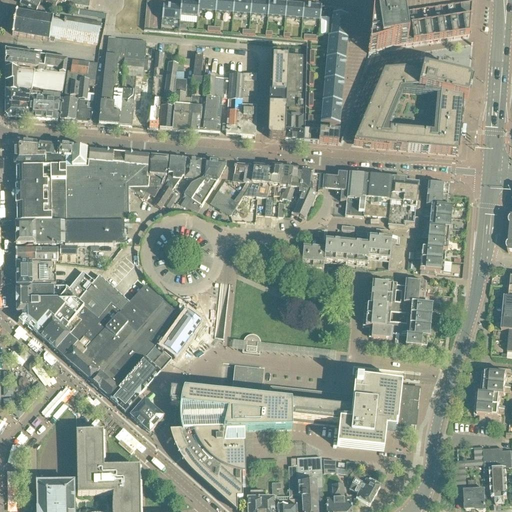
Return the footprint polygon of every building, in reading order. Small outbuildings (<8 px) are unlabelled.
[(41,0),(22,0),(19,6),(31,11),(30,13),(46,15),(48,12),(39,8),(42,1),(41,0)] [(41,0),(56,9),(58,5),(61,5),(62,3),(64,5),(66,2),(73,7),(89,9),(90,1),(90,0),(41,0)] [(146,0),(143,33),(306,47),(304,133),(303,145),(318,146),(338,148),(339,136),(341,136),(344,136),(369,58),(375,56),(381,55),(391,51),(391,50),(399,49),(469,39),(470,18),(472,0),(146,0)] [(54,40),(97,47),(100,25),(65,19),(64,23),(53,21),(16,14),(12,37),(49,43),(53,44),(54,40)] [(108,40),(106,57),(125,59),(124,62),(144,63),(144,61),(146,44),(108,40)] [(30,70),(30,71),(65,76),(67,62),(5,53),(5,67),(30,70)] [(288,57),(288,56),(274,55),(273,55),(273,56),(271,56),(271,58),(270,58),(270,59),(269,97),(267,137),(267,138),(267,139),(268,139),(268,140),(269,140),(269,141),(270,141),(271,141),(279,142),(284,142),(285,116),(288,61),(288,57)] [(100,105),(98,127),(118,128),(122,78),(136,79),(142,80),(143,73),(144,63),(124,62),(125,59),(106,57),(105,64),(104,76),(103,76),(102,76),(104,77),(104,79),(103,80),(103,79),(102,79),(103,80),(103,82),(102,82),(103,84),(102,90),(102,96),(101,102),(101,105),(100,105)] [(287,97),(286,112),(286,116),(285,116),(284,142),(303,144),(303,123),(303,95),(304,95),(305,58),(288,57),(288,61),(287,97)] [(189,134),(199,135),(203,102),(201,102),(201,99),(200,99),(202,83),(203,83),(201,80),(202,59),(195,58),(190,109),(199,109),(199,111),(198,111),(197,115),(198,115),(198,116),(191,115),(189,134)] [(175,94),(172,133),(187,134),(189,116),(183,116),(183,108),(184,109),(186,83),(182,83),(184,61),(179,60),(177,74),(176,74),(176,82),(175,82),(174,94),(175,94)] [(60,124),(74,125),(77,102),(78,102),(80,81),(95,83),(97,66),(72,63),(70,75),(67,75),(64,102),(62,102),(60,124)] [(159,132),(172,133),(175,94),(174,94),(175,82),(177,66),(168,64),(164,101),(162,101),(159,132)] [(7,83),(7,93),(40,97),(40,95),(60,98),(62,98),(64,83),(65,76),(30,71),(30,72),(5,69),(5,83),(7,83)] [(422,73),(383,76),(354,146),(353,149),(365,150),(458,158),(463,104),(466,105),(471,85),(465,83),(444,78),(436,76),(436,77),(422,74),(422,73)] [(229,81),(205,80),(204,100),(222,101),(222,102),(228,102),(226,137),(255,140),(256,109),(257,76),(243,76),(243,77),(230,76),(229,81)] [(122,78),(118,128),(119,128),(131,130),(136,79),(122,78)] [(153,79),(149,131),(157,132),(162,79),(155,79),(153,79)] [(77,102),(74,125),(90,126),(92,106),(92,101),(90,101),(90,102),(87,102),(88,89),(94,90),(95,83),(80,81),(78,102),(77,102)] [(8,120),(28,121),(30,101),(40,101),(40,97),(7,93),(5,93),(5,117),(8,120)] [(30,101),(28,121),(57,124),(60,98),(40,95),(40,97),(40,101),(30,101)] [(222,102),(222,101),(204,100),(203,100),(203,102),(199,135),(219,137),(222,102)] [(17,207),(17,225),(124,224),(124,223),(129,223),(129,190),(143,201),(146,196),(148,191),(149,179),(147,179),(148,158),(136,157),(136,156),(125,155),(125,156),(113,155),(113,154),(101,153),(101,154),(89,153),(88,168),(88,159),(86,159),(87,152),(18,144),(18,143),(14,146),(14,147),(15,166),(32,166),(43,166),(43,170),(41,170),(41,172),(16,172),(16,188),(15,188),(15,207),(17,207)] [(168,159),(151,158),(149,179),(148,191),(158,191),(159,191),(160,192),(166,178),(168,159)] [(183,179),(185,161),(170,160),(168,180),(170,181),(165,189),(172,193),(180,182),(182,179),(183,179)] [(201,163),(185,161),(183,179),(184,179),(183,180),(195,181),(199,180),(201,163)] [(226,165),(203,163),(202,181),(191,187),(184,197),(191,202),(185,211),(196,216),(201,209),(218,183),(225,168),(226,165)] [(242,193),(245,195),(251,185),(253,168),(237,166),(237,169),(234,169),(234,171),(235,171),(233,184),(246,186),(242,193)] [(245,195),(243,198),(256,200),(260,187),(263,168),(253,168),(251,185),(245,195)] [(260,187),(256,200),(266,201),(270,187),(270,188),(270,187),(267,187),(270,169),(263,168),(260,187)] [(281,170),(270,169),(267,187),(270,187),(270,188),(274,188),(278,188),(279,188),(281,170)] [(282,202),(285,203),(290,190),(292,171),(282,170),(280,189),(286,190),(284,195),(282,195),(279,203),(281,203),(282,202)] [(294,191),(299,191),(301,191),(302,172),(292,171),(290,190),(285,203),(289,204),(294,191)] [(322,193),(323,180),(324,178),(319,177),(319,181),(313,180),(314,173),(302,172),(301,191),(299,191),(299,195),(302,195),(293,216),(304,221),(311,207),(312,208),(317,197),(317,196),(317,194),(322,194),(322,193)] [(340,203),(346,204),(348,177),(337,176),(337,181),(330,180),(323,180),(322,193),(329,193),(341,194),(340,203)] [(363,221),(363,218),(366,178),(348,177),(346,204),(344,219),(363,221)] [(363,218),(388,221),(391,181),(366,178),(363,218)] [(388,228),(388,230),(389,232),(407,234),(408,232),(409,230),(416,230),(418,229),(418,221),(417,219),(414,219),(415,211),(418,211),(419,210),(420,199),(419,197),(418,197),(419,187),(417,187),(417,186),(410,185),(410,182),(391,181),(388,221),(387,228),(388,228)] [(446,210),(446,209),(447,200),(449,201),(449,198),(447,197),(448,188),(428,186),(425,208),(430,209),(430,208),(446,210)] [(153,207),(160,212),(172,194),(172,193),(165,189),(153,207)] [(146,196),(149,197),(154,200),(159,191),(158,191),(148,191),(146,196)] [(242,193),(234,204),(238,207),(243,198),(245,195),(242,193)] [(218,194),(210,207),(220,213),(225,216),(230,219),(238,207),(234,204),(218,194)] [(265,219),(272,219),(273,203),(266,203),(265,219)] [(428,230),(449,232),(450,222),(452,222),(452,220),(450,220),(451,210),(446,209),(446,210),(430,208),(430,209),(430,213),(425,212),(424,216),(430,217),(428,230)] [(124,224),(17,225),(15,225),(16,247),(56,247),(56,249),(60,248),(124,248),(124,224)] [(428,238),(426,251),(445,253),(447,254),(448,244),(450,244),(450,241),(448,241),(449,232),(428,230),(428,233),(424,233),(422,235),(422,238),(428,238)] [(302,259),(302,264),(301,273),(323,275),(324,264),(361,268),(367,268),(368,261),(389,263),(393,263),(395,245),(396,245),(396,242),(388,241),(381,241),(369,240),(368,247),(330,244),(325,243),(325,245),(325,251),(312,250),(307,249),(303,249),(302,259)] [(60,256),(75,257),(77,257),(77,249),(74,249),(60,248),(60,256)] [(415,255),(415,256),(415,259),(420,259),(419,272),(420,273),(420,277),(434,278),(434,274),(443,275),(445,253),(426,251),(421,250),(421,254),(417,254),(415,255)] [(40,263),(40,265),(40,266),(45,266),(45,263),(58,263),(58,251),(15,252),(16,264),(40,263)] [(40,266),(40,265),(16,266),(16,288),(56,287),(55,266),(45,266),(40,266)] [(94,285),(83,275),(69,292),(66,289),(16,290),(16,315),(22,315),(22,324),(32,333),(32,332),(37,337),(52,320),(59,327),(79,304),(94,285)] [(52,320),(37,337),(72,368),(87,353),(86,352),(129,305),(99,279),(94,285),(79,304),(59,327),(52,320)] [(372,330),(371,340),(386,342),(392,342),(393,331),(386,330),(388,310),(391,310),(392,299),(392,296),(393,289),(393,283),(385,282),(385,287),(372,286),(370,307),(367,307),(365,329),(372,330)] [(403,305),(411,306),(424,307),(426,285),(405,283),(403,305)] [(152,368),(164,354),(156,348),(180,318),(174,312),(173,313),(145,288),(129,305),(86,352),(87,353),(72,368),(91,384),(90,384),(99,392),(110,401),(125,414),(138,399),(138,398),(160,374),(152,368)] [(411,306),(409,328),(430,329),(432,307),(424,307),(411,306)] [(511,311),(504,311),(503,321),(511,322),(511,311)] [(176,331),(163,350),(176,359),(201,325),(188,316),(183,322),(176,331)] [(180,320),(173,329),(176,331),(183,322),(180,320)] [(502,332),(510,333),(511,332),(511,322),(503,321),(502,332)] [(430,329),(409,328),(408,335),(408,338),(406,338),(405,349),(426,351),(427,340),(429,340),(430,329)] [(191,338),(183,393),(170,392),(169,405),(171,405),(171,407),(180,408),(180,410),(179,411),(179,412),(179,413),(179,414),(179,415),(179,416),(179,417),(179,418),(179,419),(179,420),(179,421),(179,422),(179,423),(179,424),(180,425),(180,426),(180,427),(180,428),(180,429),(180,430),(180,431),(181,432),(181,433),(181,434),(171,434),(172,435),(172,437),(173,439),(173,440),(174,442),(174,443),(175,445),(176,447),(176,448),(177,450),(178,451),(178,453),(179,455),(180,456),(181,458),(182,459),(183,461),(184,462),(185,463),(186,465),(187,466),(188,468),(189,469),(190,470),(191,471),(192,473),(193,474),(195,475),(196,476),(197,478),(209,488),(209,487),(210,488),(210,487),(236,510),(236,511),(236,501),(242,501),(242,499),(242,478),(245,478),(244,446),(244,434),(253,434),(287,433),(291,433),(291,431),(291,424),(340,430),(338,449),(382,454),(384,432),(395,433),(396,426),(411,428),(414,400),(415,400),(416,400),(416,399),(416,398),(417,398),(416,397),(416,396),(416,395),(415,395),(414,395),(415,389),(354,383),(353,398),(349,398),(354,356),(348,355),(260,345),(260,344),(260,343),(260,342),(259,341),(258,340),(257,339),(256,338),(255,338),(254,337),(253,337),(252,337),(251,337),(250,337),(249,337),(249,338),(248,338),(247,338),(247,339),(246,339),(245,340),(245,341),(244,342),(244,343),(229,342),(223,342),(214,341),(191,338)] [(160,374),(171,361),(164,354),(152,368),(160,374)] [(483,374),(481,396),(501,398),(505,399),(505,395),(505,390),(507,377),(506,377),(500,376),(493,375),(487,375),(483,374)] [(19,387),(22,389),(25,389),(28,386),(27,383),(25,380),(21,381),(19,383),(19,387)] [(168,409),(169,393),(162,393),(160,408),(168,409)] [(491,419),(497,420),(499,420),(499,419),(499,416),(499,411),(501,398),(481,396),(477,395),(475,417),(480,418),(485,418),(491,419)] [(130,419),(149,436),(157,427),(158,428),(165,421),(158,415),(154,411),(151,408),(145,403),(144,403),(130,419)] [(87,410),(84,413),(89,418),(92,415),(87,410)] [(103,435),(76,435),(77,480),(77,483),(77,498),(113,497),(113,500),(112,504),(112,507),(112,510),(111,511),(73,511),(73,498),(73,486),(37,486),(37,511),(140,511),(139,470),(103,471),(103,435)] [(476,469),(484,469),(483,453),(483,450),(475,451),(476,469)] [(484,469),(484,473),(491,472),(492,502),(495,502),(496,507),(505,506),(504,501),(507,501),(506,471),(511,470),(511,463),(511,462),(511,454),(503,454),(503,451),(483,453),(484,469)] [(298,498),(302,498),(302,511),(322,511),(321,460),(297,461),(298,498)] [(296,511),(296,503),(292,503),(292,498),(298,498),(297,461),(291,462),(291,470),(288,470),(289,486),(289,495),(289,499),(277,500),(276,511),(296,511)] [(465,470),(468,470),(467,463),(458,464),(459,470),(454,470),(456,501),(465,500),(465,511),(485,511),(485,492),(477,493),(477,483),(469,484),(469,493),(465,493),(465,492),(466,492),(465,470)] [(345,473),(357,474),(358,466),(346,465),(345,473)] [(352,475),(347,484),(375,499),(380,489),(366,482),(365,483),(359,480),(359,478),(352,475)] [(375,499),(347,484),(347,486),(351,488),(349,491),(358,496),(355,501),(369,508),(375,499)] [(343,486),(337,487),(338,511),(351,511),(351,500),(343,500),(343,486)] [(338,511),(337,487),(332,487),(333,501),(326,501),(326,511),(338,511)] [(276,511),(277,500),(273,500),(273,501),(263,501),(263,494),(250,494),(250,502),(247,502),(247,511),(276,511)]
